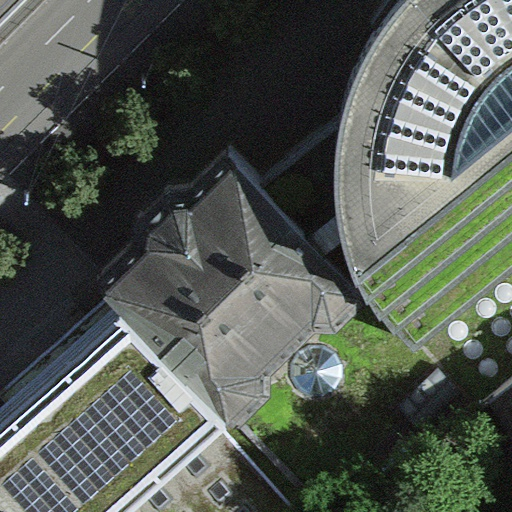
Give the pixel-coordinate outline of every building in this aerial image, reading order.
[(511,0),(386,0),(363,34),(338,110),(260,173),(365,283),(334,314),(313,314),(301,325),(303,328),(281,350),(278,348),(266,360),(265,381),(235,411),(334,511),(339,511),(389,472),(495,387),(511,373),(511,0)] [(171,185),(169,184),(154,199),(139,214),(140,216),(137,232),(139,234),(100,273),(123,296),(235,411),(265,381),(266,360),(278,348),(281,350),(303,328),(301,325),(313,314),(334,314),(365,283),(260,173),(231,144),(190,184),(188,183),(171,185)] [(334,511),(235,411),(123,296),(0,404),(0,511),(334,511)] [(511,373),(495,387),(511,414),(511,373)] [(390,511),(410,496),(389,472),(339,511),(390,511)]
